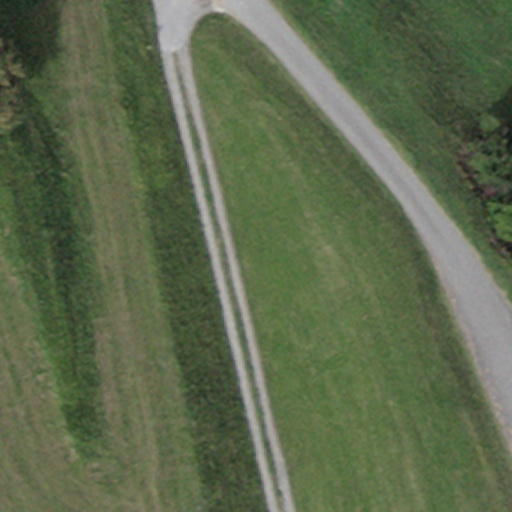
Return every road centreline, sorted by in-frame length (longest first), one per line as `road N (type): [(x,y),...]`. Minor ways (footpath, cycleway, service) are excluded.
road 1 (track): [(169,0),(280,511)]
road 2 (track): [(233,0),(436,224),(511,366)]
